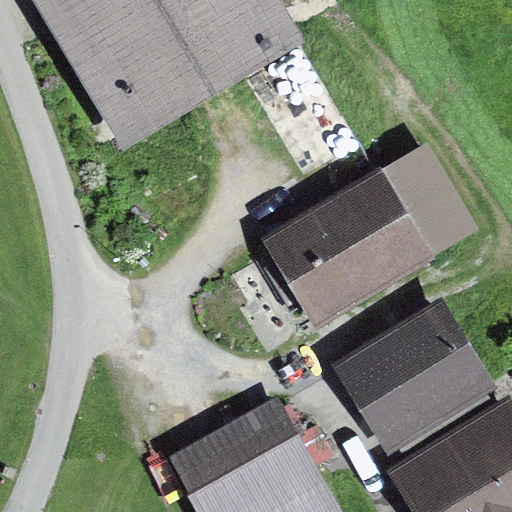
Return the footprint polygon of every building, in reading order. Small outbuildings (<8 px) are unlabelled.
[(275,0),(39,0),(117,138),(297,37),(275,0)] [(424,148),(260,249),(310,330),(474,229),(424,148)] [(441,309),(344,370),(394,449),(491,389),(441,309)] [(284,399),(173,455),(202,511),(240,511),(321,472),(284,399)] [(511,511),(511,399),(390,477),(412,511),(511,511)]
